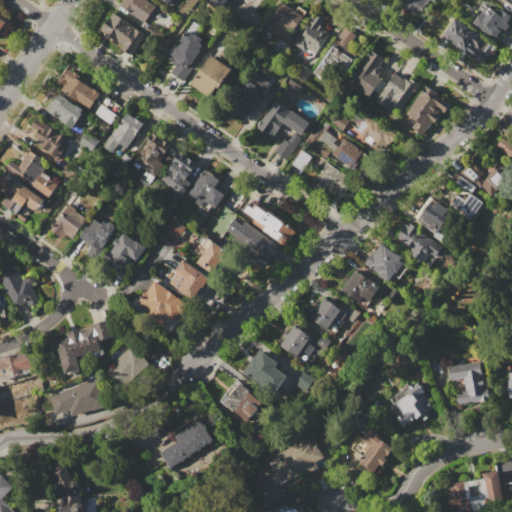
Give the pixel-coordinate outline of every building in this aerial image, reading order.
[(146,0),(155,6),(144,22),(119,4),(121,0),(146,0)] [(205,0),(227,0),(219,12),(204,2),(205,0)] [(434,0),(433,2),(430,0),(428,0),(420,13),(402,1),(402,0),(434,0)] [(283,2),(296,11),(299,6),(307,11),(295,29),(296,30),(289,40),(267,25),(283,2)] [(510,17),(506,23),(508,25),(503,33),(500,31),(495,39),(487,33),(487,34),(481,30),(472,23),(478,14),(479,15),(481,13),(483,15),(489,7),(497,13),(499,9),(510,17)] [(318,11),(326,17),(320,25),(325,29),(324,30),(329,33),(313,58),(295,45),(307,28),(305,27),(309,20),(312,22),(318,11)] [(113,13),(144,34),(130,54),(122,49),(124,46),(116,41),(115,43),(112,41),(113,39),(101,30),(113,13)] [(453,16),(495,45),(482,64),(440,34),(453,16)] [(0,17),(2,19),(2,18),(7,21),(6,23),(9,26),(6,31),(2,28),(0,31),(0,17)] [(149,23),(170,38),(165,46),(144,31),(149,23)] [(345,28),(356,35),(348,46),(358,53),(354,59),(333,45),(345,28)] [(187,30),(195,35),(195,34),(202,39),(202,40),(209,45),(183,81),(171,72),(175,66),(171,63),(175,58),(170,54),(187,30)] [(378,68),(379,69),(380,70),(380,72),(379,73),(378,74),(378,75),(382,78),(368,98),(348,84),(371,50),(384,59),(378,68)] [(210,55),(232,69),(212,98),(190,84),(210,55)] [(71,68),(80,75),(77,79),(92,90),(93,89),(102,95),(96,103),(94,102),(88,109),(69,96),(62,87),(67,81),(64,78),(71,68)] [(255,73),(269,83),(262,94),(264,96),(249,118),(246,117),(244,120),(228,109),(248,80),(250,81),(255,73)] [(395,73),(407,81),(410,77),(419,83),(396,117),(379,105),(381,103),(377,100),(395,73)] [(426,86),(451,103),(444,112),(441,110),(428,129),(426,128),(422,135),(416,131),(421,124),(417,121),(421,114),(421,112),(413,105),(426,86)] [(58,92),(83,109),(81,112),(82,113),(72,127),(61,119),(64,115),(60,113),(57,117),(46,109),(58,92)] [(273,101),(286,110),(288,107),(309,122),(300,135),(282,123),(272,138),(257,127),(267,113),(265,112),(273,101)] [(93,113),(110,123),(115,114),(99,105),(93,113)] [(126,112),(138,120),(139,118),(145,122),(126,148),(120,156),(113,151),(111,153),(102,146),(115,128),(116,129),(118,125),(117,125),(126,112)] [(337,112),(349,120),(342,130),(330,122),(337,112)] [(369,114),(397,134),(387,148),(382,145),(380,147),(373,142),(375,140),(368,135),(366,138),(361,134),(367,124),(364,121),(369,114)] [(37,117),(66,137),(62,143),(66,146),(58,158),(36,142),(41,134),(30,126),(37,117)] [(317,125),(323,129),(317,139),(319,140),(318,142),(331,151),(325,158),(320,155),(321,154),(312,148),(311,149),(304,144),(317,125)] [(334,138),(324,129),(317,137),(328,146),(334,138)] [(152,132),(170,144),(167,149),(172,153),(165,163),(165,162),(156,176),(134,162),(146,144),(145,143),(152,132)] [(273,152),(282,139),(285,141),(292,132),(301,138),(286,161),(273,152)] [(511,158),(495,146),(503,134),(511,140),(511,158)] [(347,141),(365,153),(354,170),(335,157),(347,141)] [(5,169),(11,160),(19,166),(30,150),(42,159),(38,165),(45,169),(43,171),(51,177),(50,179),(58,185),(48,198),(5,169)] [(178,152),(180,153),(181,151),(197,163),(187,177),(188,179),(187,180),(191,182),(182,196),(160,181),(173,161),(172,160),(178,152)] [(124,153),(132,158),(119,177),(111,171),(124,153)] [(326,163),(349,179),(342,189),(330,180),(322,193),(311,185),(326,163)] [(485,179),(497,168),(508,180),(496,191),(485,179)] [(204,170),(219,180),(214,187),(224,194),(215,208),(204,201),(201,206),(186,195),(204,170)] [(456,172),(475,187),(471,193),(451,178),(456,172)] [(17,181),(43,199),(35,211),(24,204),(17,214),(2,204),(7,196),(8,195),(13,199),(17,193),(12,190),(17,181)] [(449,203),(456,195),(461,199),(464,195),(466,197),(469,192),(486,205),(473,222),(449,203)] [(429,196),(460,217),(443,242),(432,235),(434,231),(414,217),(429,196)] [(241,211),(246,203),(252,207),(255,203),(268,212),(269,211),(296,229),(285,246),(251,223),(254,219),(241,211)] [(69,204),(75,208),(76,211),(86,219),(72,239),(66,235),(63,240),(50,231),(69,204)] [(79,237),(86,226),(88,227),(94,219),(101,223),(103,221),(107,224),(109,221),(117,226),(101,251),(79,237)] [(174,219),(185,227),(177,239),(165,231),(174,219)] [(233,219),(241,225),(244,221),(269,239),(270,238),(279,244),(264,267),(253,260),(257,255),(233,238),(235,236),(226,230),(233,219)] [(407,221),(447,250),(440,260),(435,256),(427,267),(415,258),(419,253),(396,236),(407,221)] [(123,233),(136,241),(136,240),(146,247),(137,261),(131,257),(121,273),(103,262),(105,259),(104,259),(110,250),(111,251),(114,245),(112,244),(117,237),(119,239),(123,233)] [(207,237),(223,248),(208,270),(196,263),(205,250),(200,247),(207,237)] [(381,243),(402,257),(400,260),(408,265),(398,280),(395,278),(393,281),(390,279),(388,282),(377,275),(378,272),(365,263),(372,252),(374,254),(381,243)] [(175,270),(181,261),(183,262),(184,260),(193,266),(193,265),(211,277),(194,301),(178,290),(187,278),(175,270)] [(0,278),(0,276),(5,274),(2,268),(6,266),(5,264),(10,261),(15,269),(17,268),(23,279),(32,274),(36,282),(31,284),(40,300),(30,306),(28,301),(16,308),(0,278)] [(357,270),(380,287),(370,301),(364,297),(359,302),(342,290),(357,270)] [(155,281),(186,303),(170,325),(147,309),(156,295),(148,290),(155,281)] [(325,298),(342,310),(342,311),(346,313),(345,316),(348,319),(339,328),(334,324),(330,331),(328,330),(311,318),(325,298)] [(0,305),(5,304),(8,316),(0,318),(0,305)] [(55,341),(68,338),(66,332),(81,328),(81,330),(92,327),(91,325),(108,320),(113,336),(99,341),(101,349),(77,357),(80,369),(64,373),(55,341)] [(294,326),(299,329),(301,327),(313,336),(309,342),(315,347),(309,355),(302,350),(297,357),(280,345),(294,326)] [(108,370),(114,364),(112,362),(131,345),(146,361),(120,384),(108,370)] [(259,348),(284,365),(277,376),(273,374),(265,386),(245,372),(255,359),(252,357),(259,348)] [(0,359),(27,350),(32,368),(15,373),(12,365),(3,368),(0,359)] [(448,367),(480,361),(487,400),(457,405),(455,393),(465,391),(463,379),(451,381),(448,367)] [(49,394),(79,386),(78,384),(99,378),(107,406),(93,410),(93,409),(72,415),(70,409),(55,414),(49,394)] [(236,380),(263,402),(258,408),(260,410),(254,418),(252,416),(246,423),(220,401),(236,380)] [(390,399),(396,395),(394,392),(407,383),(409,386),(416,381),(423,392),(423,393),(433,407),(428,410),(432,415),(423,421),(420,416),(415,419),(403,427),(396,418),(397,417),(391,407),(394,405),(390,399)] [(160,452),(179,440),(175,435),(201,419),(214,439),(170,468),(160,452)] [(369,428),(379,435),(378,437),(381,439),(384,439),(387,441),(388,445),(393,448),(375,473),(358,461),(362,456),(349,447),(358,435),(362,438),(369,428)] [(268,462),(277,457),(276,454),(312,435),(324,457),(316,461),(319,467),(310,472),(309,469),(289,480),(288,479),(280,484),(268,462)] [(84,505),(85,507),(86,510),(85,511),(52,511),(55,511),(60,511),(62,506),(60,506),(58,504),(57,501),(57,498),(58,496),(60,494),(62,493),(63,493),(61,488),(58,490),(50,468),(65,462),(71,480),(73,480),(76,481),(78,483),(79,485),(79,488),(78,491),(84,505)] [(2,499),(15,511),(0,511),(0,474),(13,487),(2,499)] [(452,483),(484,478),(487,497),(483,498),(485,509),(464,511),(456,511),(455,504),(449,505),(445,486),(452,484),(452,483)]
